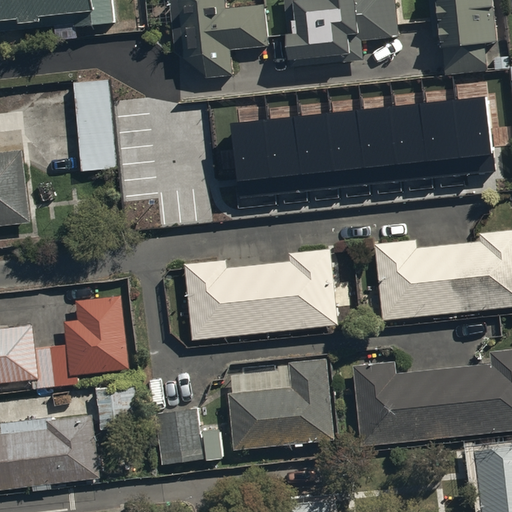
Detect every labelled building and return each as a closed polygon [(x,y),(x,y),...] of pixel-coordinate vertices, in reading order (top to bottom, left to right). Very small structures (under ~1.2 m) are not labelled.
[(0,0),(0,29),(121,17),(119,0),(0,0)] [(174,0),(177,48),(207,74),(234,72),(233,45),(268,43),(266,0),(229,2),(228,0),(174,0)] [(286,0),(292,64),(365,57),(363,37),(401,33),(397,0),(286,0)] [(440,0),(445,51),(500,46),(495,0),(440,0)] [(85,175),(119,172),(112,83),(78,86),(85,175)] [(492,171),(485,98),(230,123),(237,196),(492,171)] [(0,158),(0,231),(35,227),(27,155),(0,158)] [(129,223),(206,216),(202,180),(126,187),(129,223)] [(417,235),(375,239),(383,316),(511,302),(511,225),(479,229),(480,236),(418,243),(417,235)] [(227,254),(185,259),(193,335),(338,320),(330,244),(289,248),(290,257),(228,263),(227,254)] [(81,380),(80,369),(130,364),(123,291),(77,296),(79,315),(66,316),(68,341),(37,344),(34,321),(0,324),(0,378),(34,375),(35,385),(81,380)] [(511,362),(355,379),(362,446),(511,430),(511,362)] [(231,375),(237,446),(333,439),(327,367),(231,375)] [(137,386),(99,389),(102,426),(140,423),(137,386)] [(0,429),(0,482),(102,471),(94,409),(48,415),(49,424),(0,429)] [(158,415),(162,456),(203,451),(199,411),(158,415)] [(511,511),(511,463),(479,466),(482,511),(511,511)]
